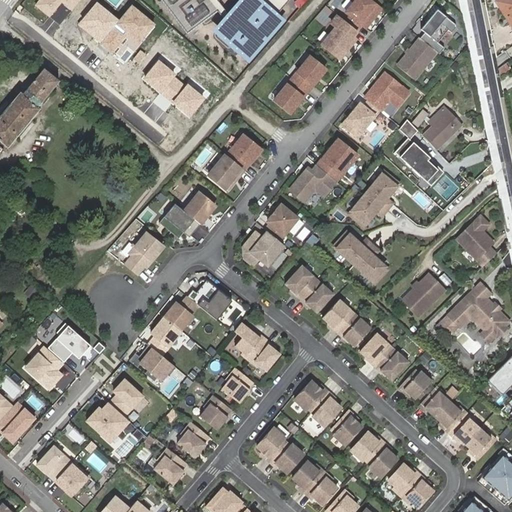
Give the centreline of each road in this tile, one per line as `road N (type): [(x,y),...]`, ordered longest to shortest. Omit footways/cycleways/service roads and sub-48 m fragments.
road 1 (residential): [(419,0),(206,255)]
road 2 (residential): [(312,348),(449,467),(450,492),(434,511)]
road 3 (residential): [(475,0),(511,190)]
road 4 (residential): [(206,255),(312,348)]
road 5 (residential): [(223,457),(312,348)]
